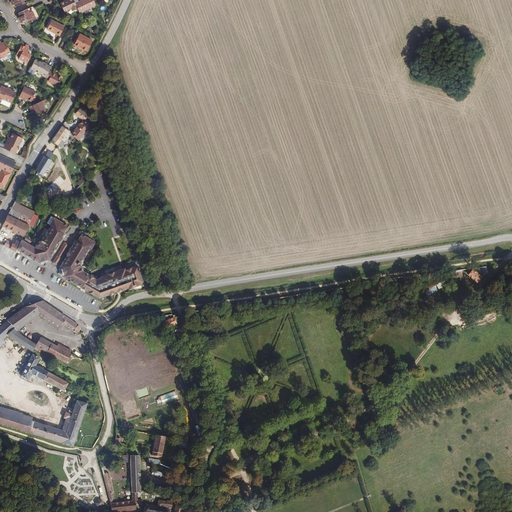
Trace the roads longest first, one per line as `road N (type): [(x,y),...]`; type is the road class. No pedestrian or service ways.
road 1 (tertiary): [(92,321),(136,296),(511,237)]
road 2 (residential): [(105,507),(90,456),(109,419),(92,321)]
road 3 (track): [(395,389),(509,257)]
road 4 (tertiary): [(0,217),(86,72)]
